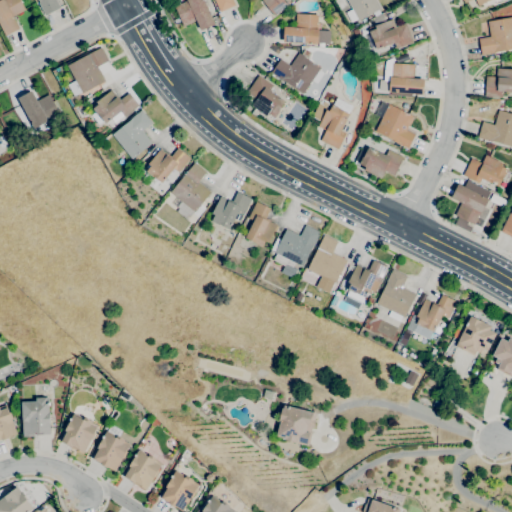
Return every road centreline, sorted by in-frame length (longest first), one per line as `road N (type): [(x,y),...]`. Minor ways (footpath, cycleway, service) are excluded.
road 1 (tertiary): [(169,72),(244,146),(511,285)]
road 2 (residential): [(426,0),(446,35),(455,109),(406,229)]
road 3 (residential): [(126,7),(0,74)]
